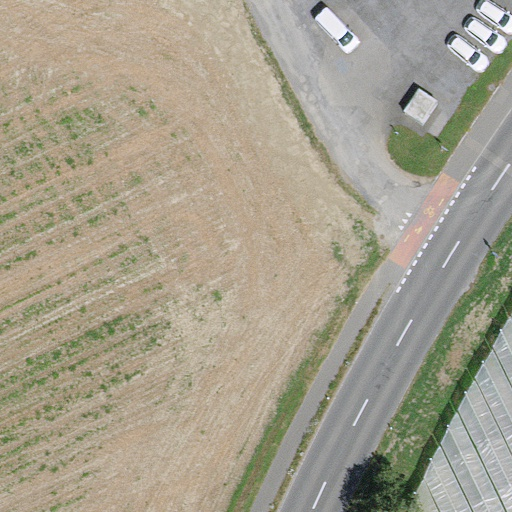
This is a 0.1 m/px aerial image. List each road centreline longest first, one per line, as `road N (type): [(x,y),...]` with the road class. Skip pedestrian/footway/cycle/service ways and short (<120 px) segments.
road 1 (residential): [(293,0),(362,168),(451,253)]
road 2 (secondary): [(451,253),(312,511)]
